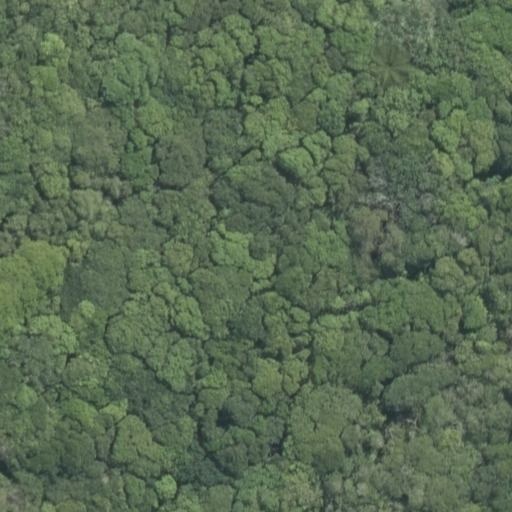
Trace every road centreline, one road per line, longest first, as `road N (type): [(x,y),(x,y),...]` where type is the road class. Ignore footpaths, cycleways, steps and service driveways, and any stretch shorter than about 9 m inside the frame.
road 1 (track): [(2,511),(34,444),(191,256),(347,107),(417,85)]
road 2 (track): [(417,85),(201,511)]
